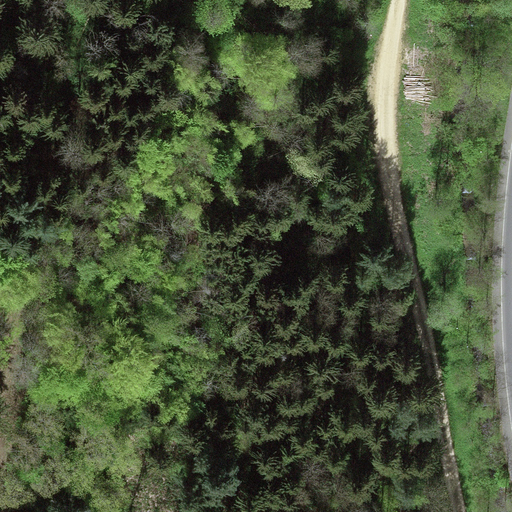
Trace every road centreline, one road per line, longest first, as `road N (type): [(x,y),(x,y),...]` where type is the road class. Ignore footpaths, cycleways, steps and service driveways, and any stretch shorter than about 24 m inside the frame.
road 1 (track): [(462,511),(384,152),(401,0)]
road 2 (track): [(0,415),(17,317),(14,265),(0,251)]
